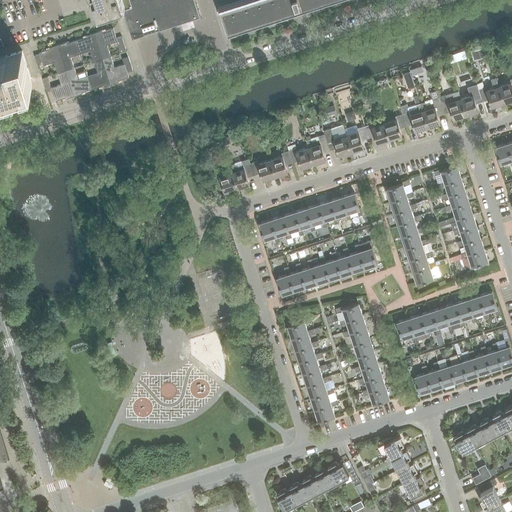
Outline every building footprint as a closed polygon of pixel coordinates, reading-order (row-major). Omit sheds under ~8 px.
[(194,0),(92,0),(98,15),(122,8),(132,38),(200,16),(194,0)] [(228,31),(324,0),(243,0),(220,8),(228,31)] [(102,30),(94,33),(102,58),(110,55),(126,51),(121,36),(116,38),(113,28),(103,31),(102,30)] [(76,40),(80,53),(90,49),(94,61),(102,58),(94,33),(86,36),(86,37),(76,40)] [(70,56),(80,53),(76,40),(66,43),(66,42),(57,45),(65,70),(74,67),(70,56)] [(54,64),(56,68),(57,73),(65,70),(57,45),(49,47),(50,49),(39,52),(40,54),(34,55),(37,65),(38,69),(54,64)] [(485,57),(483,49),(471,53),(474,60),(485,57)] [(0,90),(32,81),(22,51),(6,56),(6,57),(0,59),(0,90)] [(129,77),(127,72),(133,70),(128,56),(122,58),(124,64),(114,67),(110,55),(102,58),(110,84),(119,81),(118,80),(129,77)] [(94,61),(97,72),(87,75),(92,89),(102,85),(102,87),(110,84),(102,58),(94,61)] [(82,92),(92,89),(87,75),(78,78),(74,67),(65,70),(74,96),(82,93),(82,92)] [(65,70),(57,73),(42,78),(46,91),(51,90),(55,101),(65,97),(66,98),(74,96),(65,70)] [(411,79),(409,73),(403,75),(405,81),(411,79)] [(511,81),(499,85),(504,102),(511,99),(511,77),(510,78),(511,81)] [(491,106),(504,102),(499,85),(487,89),(485,86),(481,88),(479,83),(477,84),(483,101),(489,99),(491,106)] [(472,94),(460,98),(466,114),(478,110),(476,104),(483,101),(477,84),(470,86),(472,91),(472,94)] [(453,118),(466,114),(460,98),(458,91),(439,97),(445,113),(451,111),(453,118)] [(439,97),(420,103),(428,127),(440,123),(437,116),(445,113),(439,97)] [(402,113),(406,126),(413,124),(415,131),(428,127),(420,103),(408,107),(407,104),(400,106),(402,113)] [(304,111),(302,105),(295,107),(297,113),(304,111)] [(336,112),(334,105),(326,107),(328,114),(336,112)] [(351,119),(358,117),(357,110),(349,111),(351,119)] [(396,118),(384,122),(389,139),(402,135),(399,128),(406,126),(402,113),(395,115),(396,118)] [(371,123),(364,125),(368,138),(375,136),(377,143),(389,139),(384,122),(372,126),(371,123)] [(358,130),(346,134),(351,151),(364,147),(361,140),(368,138),(364,125),(357,128),(358,130)] [(324,130),(325,134),(330,150),(337,148),(339,155),(351,151),(346,134),(334,138),(331,128),(324,130)] [(313,163),(325,159),(323,152),(330,150),(325,134),(305,140),(308,146),(313,163)] [(231,143),(229,137),(222,139),(224,145),(231,143)] [(511,157),(507,143),(495,147),(500,163),(509,160),(511,167),(511,166),(511,157)] [(290,150),(288,150),(292,163),(299,160),(301,167),(313,163),(308,146),(296,150),(295,148),(294,148),(293,144),(288,146),(290,150)] [(282,155),(270,159),(275,176),(287,172),(285,165),(292,163),(288,150),(281,152),(282,155)] [(230,164),(232,171),(237,188),(249,184),(247,177),(254,175),(250,162),(249,158),(230,164)] [(263,180),(275,176),(270,159),(258,163),(257,160),(250,162),(254,175),(261,173),(263,180)] [(317,164),(319,169),(330,165),(328,159),(317,164)] [(441,169),(434,171),(435,175),(442,173),(444,181),(444,182),(461,177),(457,165),(441,170),(441,169)] [(237,188),(232,171),(219,175),(217,169),(211,171),(216,187),(223,185),(225,192),(237,188)] [(444,182),(444,181),(438,183),(439,187),(445,185),(448,192),(448,194),(464,189),(461,177),(444,182)] [(402,183),(386,188),(390,200),(406,195),(405,193),(403,186),(410,183),(409,179),(401,181),(402,183)] [(448,194),(448,192),(441,194),(441,195),(442,197),(442,198),(449,196),(452,204),(452,205),(468,200),(464,189),(448,194)] [(410,207),(409,205),(407,198),(414,195),(412,191),(405,193),(406,195),(390,200),(394,212),(410,207)] [(359,208),(354,192),(341,196),(347,212),(348,212),(355,210),(357,216),(363,214),(360,207),(359,208)] [(347,212),(341,196),(329,200),(335,216),(336,216),(343,214),(345,220),(350,219),(348,212),(347,212)] [(335,216),(329,200),(318,204),(323,220),(324,220),(332,217),(334,224),(339,222),(336,216),(335,216)] [(472,212),(468,200),(452,205),(452,204),(445,206),(446,210),(453,208),(455,216),(456,217),(472,212)] [(410,207),(394,212),(398,223),(414,218),(413,217),(411,209),(418,207),(416,202),(409,205),(410,207)] [(318,204),(307,207),(312,224),(313,223),(320,221),(322,228),(327,226),(324,220),(323,220),(318,204)] [(307,207),(295,211),(300,227),(302,226),(309,224),(311,231),(315,229),(313,223),(312,224),(307,207)] [(288,231),(290,230),(297,228),(299,235),(304,233),(302,226),(300,227),(295,211),(283,215),(288,231)] [(456,217),(455,216),(449,218),(450,223),(457,220),(459,228),(460,229),(476,224),(472,212),(456,217)] [(398,223),(402,235),(417,230),(417,228),(414,221),(422,219),(420,214),(413,217),(414,218),(398,223)] [(276,235),(278,234),(285,232),(288,239),(292,237),(290,230),(288,231),(283,215),(271,219),(276,235)] [(259,223),(264,239),(273,236),(276,242),(280,241),(278,234),(276,235),(271,219),(259,223)] [(460,229),(459,228),(453,230),(454,235),(461,232),(463,239),(464,241),(480,236),(476,224),(460,229)] [(402,235),(405,247),(421,242),(421,240),(419,233),(426,231),(424,226),(417,228),(417,230),(402,235)] [(464,241),(463,239),(457,242),(458,246),(465,244),(467,251),(467,253),(483,248),(480,236),(464,241)] [(428,238),(421,240),(421,242),(405,247),(409,259),(425,254),(425,252),(422,245),(430,242),(429,242),(428,238)] [(370,239),(366,240),(368,247),(361,250),(359,250),(364,267),(377,263),(372,247),(373,247),(370,239)] [(359,250),(361,250),(358,243),(353,245),(355,252),(349,254),(347,254),(352,270),(364,267),(359,250)] [(341,274),(352,270),(347,254),(349,254),(346,247),(342,248),(344,255),(337,258),(335,258),(341,274)] [(487,260),(483,248),(467,253),(467,251),(460,253),(461,254),(462,258),(465,267),(473,264),(487,260)] [(429,265),(428,264),(426,257),(433,254),(432,249),(425,252),(425,254),(409,259),(413,270),(429,265)] [(324,262),(329,278),(341,274),(335,258),(337,258),(335,250),(330,252),(332,259),(326,261),(324,262)] [(312,266),(318,282),(329,278),(324,262),(326,261),(324,254),(319,256),(321,263),(314,265),(312,266)] [(310,267),(302,269),(301,270),(306,286),(318,282),(312,266),(314,265),(312,258),(307,260),(310,267)] [(480,267),(489,264),(489,263),(487,260),(473,264),(475,269),(480,267)] [(429,265),(413,270),(417,283),(433,277),(430,268),(437,266),(436,261),(428,264),(429,265)] [(294,289),(306,286),(301,270),(302,269),(300,262),(296,264),(298,270),(291,273),(289,273),(294,289)] [(282,293),(294,289),(289,273),(291,273),(288,266),(284,267),(286,274),(277,277),(282,293)] [(497,306),(492,291),(479,295),(485,311),(487,310),(494,308),(496,314),(500,313),(498,306),(497,306)] [(485,311),(479,295),(468,298),(473,314),(475,314),(482,311),(484,318),(489,317),(487,310),(485,311)] [(473,314),(468,298),(456,302),(461,318),(463,317),(470,315),(473,322),(477,320),(475,314),(473,314)] [(343,311),(346,318),(346,319),(362,314),(358,302),(343,307),(342,306),(335,308),(337,313),(343,311)] [(461,318),(456,302),(444,306),(449,322),(451,321),(459,319),(461,326),(465,324),(463,317),(461,318)] [(449,322),(444,306),(432,310),(438,326),(439,325),(446,323),(448,330),(453,328),(451,321),(449,322)] [(426,330),(427,329),(435,327),(437,333),(441,332),(439,325),(438,326),(432,310),(421,314),(426,330)] [(326,316),(328,323),(335,321),(332,314),(326,316)] [(347,322),(349,330),(350,331),(366,326),(362,314),(346,319),(346,318),(339,320),(340,324),(347,322)] [(414,333),(415,333),(423,331),(425,337),(430,336),(427,329),(426,330),(421,314),(409,317),(414,333)] [(303,320),(288,325),(292,337),(307,332),(307,330),(305,323),(312,320),(310,316),(303,318),(303,320)] [(397,321),(402,337),(411,335),(413,341),(418,340),(415,333),(414,333),(409,317),(397,321)] [(350,331),(349,330),(343,332),(344,336),(351,334),(353,342),(354,343),(370,338),(366,326),(350,331)] [(314,328),(307,330),(307,332),(292,337),(295,349),(311,344),(311,343),(308,335),(315,333),(314,328)] [(441,332),(437,333),(435,334),(438,346),(445,344),(441,332)] [(355,347),(357,353),(357,355),(374,350),(370,338),(354,343),(353,342),(347,344),(348,349),(355,347)] [(497,349),(502,365),(511,361),(511,353),(509,346),(511,345),(508,338),(504,339),(506,346),(499,348),(497,349)] [(311,344),(295,349),(299,361),(315,355),(315,354),(312,347),(320,344),(318,340),(311,343),(311,344)] [(485,353),(490,369),(502,365),(497,349),(499,348),(497,342),(492,343),(494,350),(487,352),(485,353)] [(473,356),(478,373),(490,369),(485,353),(487,352),(485,346),(480,347),(482,353),(475,356),(473,356)] [(471,357),(464,360),(462,360),(467,376),(478,373),(473,356),(475,356),(473,349),(468,351),(471,357)] [(357,355),(357,353),(351,355),(352,360),(359,357),(361,365),(362,366),(377,361),(374,350),(357,355)] [(315,355),(299,361),(303,373),(319,367),(318,366),(316,359),(323,356),(322,352),(315,354),(315,355)] [(455,380),(467,376),(462,360),(464,360),(462,353),(457,355),(459,361),(452,364),(450,364),(455,380)] [(443,384),(455,380),(450,364),(452,364),(450,357),(445,359),(447,365),(440,368),(438,368),(443,384)] [(365,378),(381,373),(377,361),(362,366),(361,365),(355,367),(356,372),(363,370),(365,377),(365,378)] [(438,368),(440,368),(438,361),(433,362),(435,369),(428,372),(426,372),(432,388),(443,384),(438,368)] [(319,367),(303,373),(307,384),(323,379),(323,378),(320,370),(327,368),(326,364),(318,366),(319,367)] [(426,372),(428,372),(426,365),(421,366),(423,373),(414,376),(419,392),(432,388),(426,372)] [(369,390),(385,385),(381,373),(365,378),(365,377),(359,379),(360,384),(366,382),(369,389),(369,390)] [(323,379),(307,384),(311,396),(326,391),(326,390),(324,382),(331,380),(329,376),(323,378),(323,379)] [(373,402),(389,397),(385,385),(369,390),(369,389),(362,391),(364,395),(370,393),(373,402)] [(330,402),(330,401),(327,394),(335,392),(333,388),(326,390),(326,391),(311,396),(315,408),(330,402)] [(338,404),(337,399),(330,401),(330,402),(315,408),(318,420),(334,415),(332,406),(338,404)] [(511,424),(511,422),(506,411),(502,414),(500,411),(492,415),(494,418),(500,431),(511,424)] [(479,422),(481,425),(488,438),(500,431),(494,418),(489,421),(488,418),(479,422)] [(467,429),(468,432),(475,444),(488,438),(481,425),(477,427),(475,424),(467,429)] [(0,484),(1,484),(0,479),(0,461),(9,459),(0,430),(0,484)] [(461,452),(475,444),(468,432),(464,434),(462,431),(454,435),(458,443),(455,444),(461,456),(463,455),(461,452)] [(401,445),(404,444),(399,435),(392,439),(390,436),(379,443),(380,445),(383,443),(390,456),(403,450),(401,445)] [(406,448),(403,450),(390,456),(397,469),(410,462),(408,458),(411,456),(406,448)] [(358,457),(353,460),(356,467),(362,464),(358,457)] [(348,472),(343,462),(348,459),(337,464),(336,461),(328,466),(329,469),(336,481),(349,474),(354,483),(359,480),(354,469),(348,472)] [(504,468),(510,466),(507,460),(501,463),(504,468)] [(413,461),(410,462),(397,469),(404,482),(417,475),(414,471),(417,469),(413,461)] [(357,468),(360,473),(365,470),(362,465),(357,468)] [(491,475),(497,472),(494,467),(489,470),(491,475)] [(315,472),(316,475),(323,488),(336,481),(329,469),(325,471),(323,468),(315,472)] [(491,475),(489,470),(488,469),(472,477),(476,483),(491,475)] [(368,476),(365,470),(360,473),(363,478),(368,476)] [(420,474),(417,475),(404,482),(414,501),(427,494),(421,484),(424,482),(420,474)] [(302,479),(304,482),(310,495),(323,488),(316,475),(312,478),(310,475),(302,479)] [(487,482),(489,487),(493,486),(496,484),(493,478),(487,482)] [(289,486),(291,489),(298,502),(310,495),(304,482),(299,485),(298,482),(289,486)] [(369,491),(375,488),(372,483),(366,486),(369,491)] [(484,507),(487,506),(500,499),(493,486),(480,492),(477,486),(477,487),(483,497),(480,499),(484,507)] [(285,511),(284,509),(298,502),(291,489),(287,491),(285,488),(277,493),(280,500),(277,502),(282,511),(285,511)] [(419,502),(422,508),(435,501),(432,496),(419,502)] [(506,511),(507,511),(500,499),(487,506),(489,510),(486,511),(506,511)] [(358,509),(355,503),(350,506),(353,511),(358,509)] [(418,503),(412,506),(415,511),(421,508),(418,503)]
